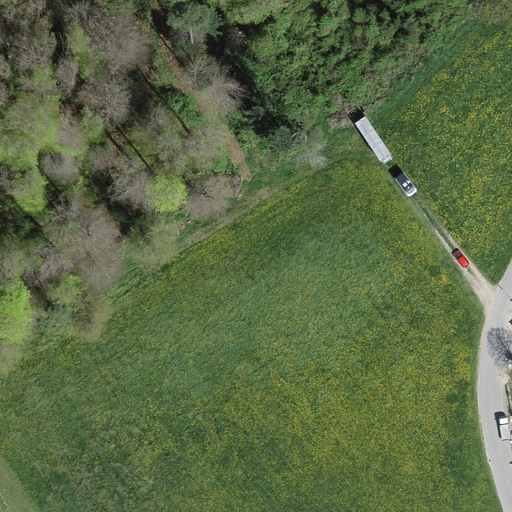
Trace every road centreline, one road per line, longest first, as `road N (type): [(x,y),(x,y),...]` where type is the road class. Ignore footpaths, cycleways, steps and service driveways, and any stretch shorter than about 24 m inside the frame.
road 1 (track): [(503,307),(366,127)]
road 2 (unclassified): [(511,286),(492,379),(511,494)]
